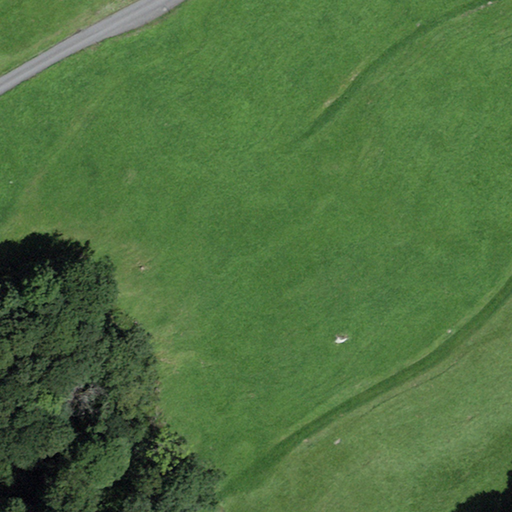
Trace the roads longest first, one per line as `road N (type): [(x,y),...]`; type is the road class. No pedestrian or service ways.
road 1 (track): [(242,470),(321,416),(446,349),(511,289)]
road 2 (track): [(299,139),(385,46),(481,0)]
road 3 (unclassified): [(156,0),(0,87)]
